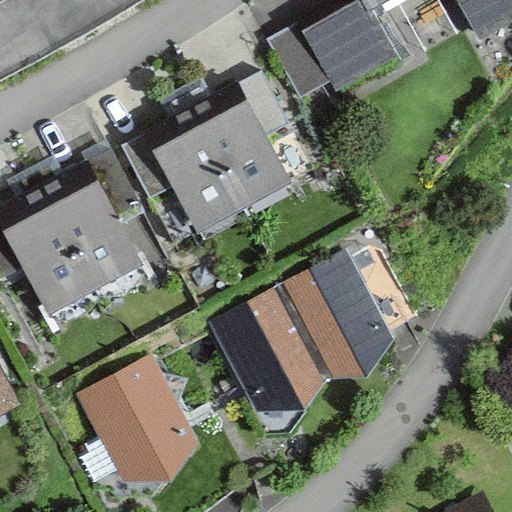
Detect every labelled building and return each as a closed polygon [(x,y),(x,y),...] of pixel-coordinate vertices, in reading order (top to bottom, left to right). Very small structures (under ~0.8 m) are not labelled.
[(511,0),(330,0),(256,42),(287,96),(314,81),(323,97),(380,64),(354,18),(384,0),(435,0),(460,42),(511,12),(511,0)] [(178,116),(232,221),(278,197),(249,142),(268,131),(243,82),(178,116)] [(155,191),(184,246),(232,221),(178,116),(107,153),(133,203),(155,191)] [(92,160),(26,193),(80,299),(126,275),(97,218),(117,209),(92,160)] [(0,270),(4,269),(32,323),(80,299),(26,193),(0,206),(0,270)] [(329,260),(265,294),(307,379),(349,383),(370,345),(329,260)] [(265,294),(198,328),(240,419),(281,424),(307,379),(265,294)] [(133,366),(66,400),(108,491),(148,495),(175,450),(133,366)]
